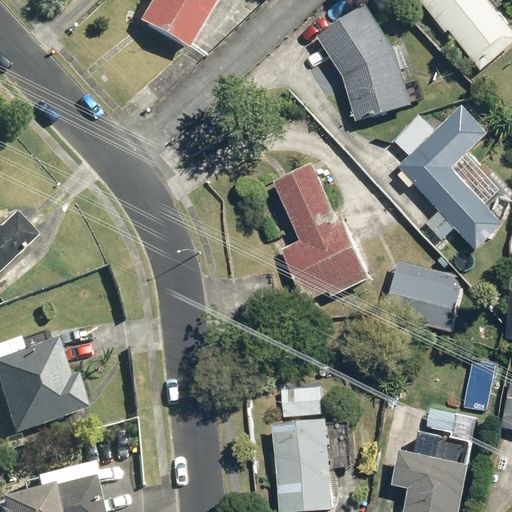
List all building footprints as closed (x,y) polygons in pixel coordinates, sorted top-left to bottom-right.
[(152,0),(135,31),(184,59),(217,0),(152,0)] [(511,52),(511,36),(482,0),(423,0),(418,4),(444,37),(448,34),(482,76),(511,52)] [(316,42),(344,84),(357,129),(413,112),(397,58),(365,9),(316,42)] [(490,141),(461,111),(435,136),(421,121),(395,144),(409,159),(397,170),(440,216),(427,228),(442,243),(454,232),(475,256),(505,228),(454,174),(490,141)] [(331,304),(370,288),(321,171),(275,191),(298,245),(279,252),(303,309),(329,298),(331,304)] [(0,276),(30,249),(7,223),(0,229),(0,276)] [(398,265),(384,320),(451,337),(465,281),(398,265)] [(59,340),(0,357),(0,369),(19,433),(89,412),(78,376),(71,378),(59,340)] [(511,383),(501,431),(511,433),(511,383)] [(321,390),(281,393),(283,423),(323,420),(321,390)] [(351,423),(272,429),(278,511),(335,511),(333,476),(354,474),(351,423)] [(462,511),(472,475),(398,457),(390,491),(407,495),(403,511),(462,511)] [(94,511),(85,472),(28,485),(31,499),(0,506),(0,511),(94,511)]
